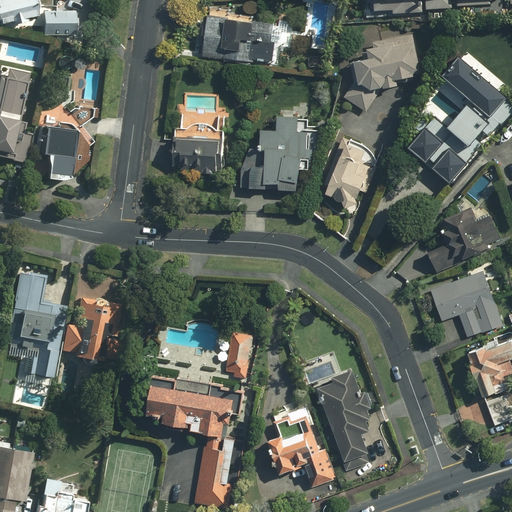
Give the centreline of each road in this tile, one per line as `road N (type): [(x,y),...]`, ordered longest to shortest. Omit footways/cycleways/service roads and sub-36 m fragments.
road 1 (residential): [(118,236),(277,243),(328,266),(390,327),(448,488)]
road 2 (residential): [(118,236),(149,0)]
road 3 (residential): [(0,212),(118,236)]
